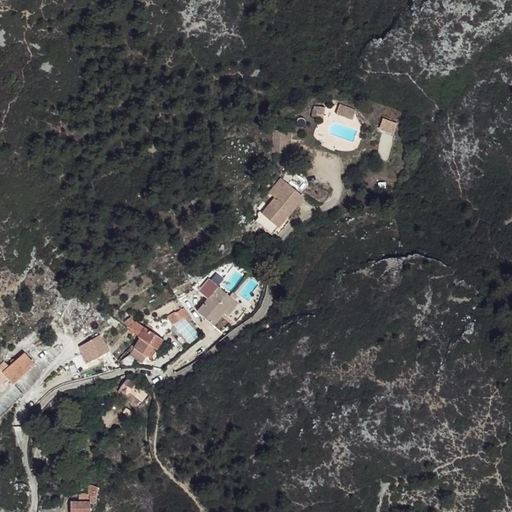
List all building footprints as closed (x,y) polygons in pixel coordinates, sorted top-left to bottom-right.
[(356,110),(340,103),(337,114),(352,120),(356,110)] [(325,107),(314,106),(313,115),(324,117),(325,107)] [(398,123),(384,118),(379,130),(394,135),(398,123)] [(291,131),(274,131),(273,153),(291,152),(291,131)] [(274,197),(261,214),(278,229),(304,198),(281,179),(269,193),(274,197)] [(247,295),(230,281),(211,304),(226,319),(247,295)] [(160,337),(166,341),(179,323),(164,310),(149,330),(160,337)] [(100,363),(98,357),(109,351),(99,335),(80,346),(85,358),(88,367),(100,363)] [(147,356),(153,347),(140,338),(134,348),(130,355),(134,358),(143,363),(147,356)] [(157,350),(153,347),(147,356),(151,358),(157,350)] [(25,353),(34,363),(36,362),(27,351),(25,353)] [(12,384),(34,363),(25,353),(9,367),(4,362),(0,365),(0,385),(8,379),(12,384)] [(132,365),(134,358),(130,355),(122,360),(126,365),(132,365)] [(101,365),(100,363),(88,367),(85,358),(74,363),(79,373),(101,365)] [(36,365),(34,363),(12,384),(14,385),(36,365)] [(133,377),(129,377),(121,388),(128,393),(129,391),(142,401),(149,392),(146,388),(133,377)] [(138,407),(142,401),(129,391),(128,393),(121,388),(118,392),(138,407)] [(90,511),(90,502),(96,502),(98,488),(89,485),(89,495),(79,495),(79,502),(71,502),(70,511),(90,511)]
